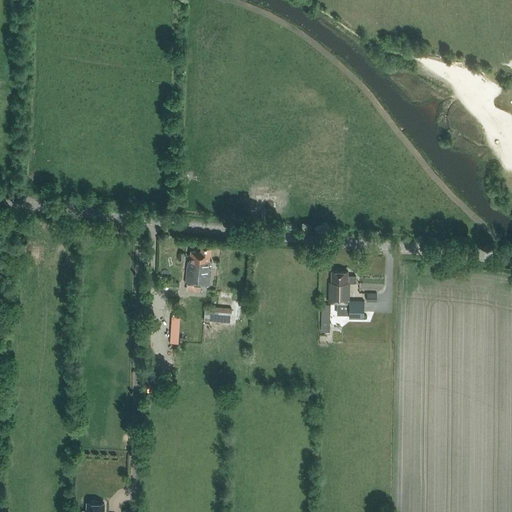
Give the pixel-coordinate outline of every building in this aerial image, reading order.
[(210,285),(212,260),(209,260),(210,248),(201,247),(201,251),(190,250),(190,261),(188,261),(188,264),(186,265),(185,283),(210,285)] [(364,300),(362,300),(349,300),(349,283),(356,283),(356,275),(348,275),(348,270),(331,270),(331,282),(329,282),(329,301),(337,301),(337,310),(349,310),(349,317),(362,317),(364,317),(364,300)] [(377,293),(367,292),(366,301),(376,302),(377,293)] [(330,304),(322,304),(321,334),(329,334),(330,304)] [(231,308),(206,305),(204,320),(230,322),(231,308)] [(180,342),(180,315),(171,315),(171,342),(180,342)] [(89,503),(87,503),(86,511),(104,511),(104,503),(99,503),(97,501),(91,500),(89,503)]
